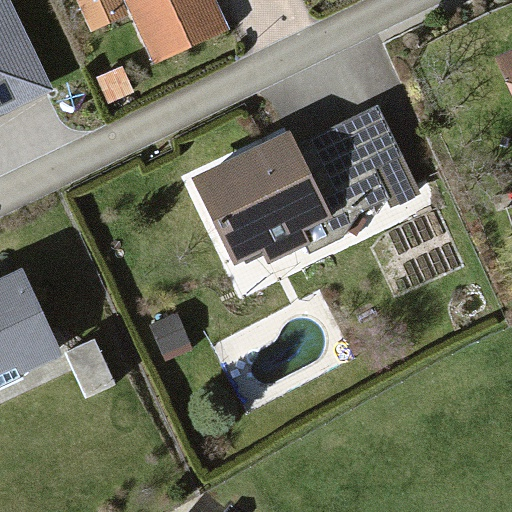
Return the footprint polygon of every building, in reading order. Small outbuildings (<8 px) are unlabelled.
[(8,0),(0,0),(0,114),(52,91),(8,0)] [(121,0),(76,0),(91,31),(128,14),(121,0)] [(124,0),(153,64),(227,31),(212,0),(124,0)] [(122,66),(93,78),(104,104),(133,92),(122,66)] [(289,131),(190,179),(232,266),(261,251),(267,264),(303,246),(307,253),(341,237),(361,211),(385,199),(390,209),(422,193),(379,105),(296,146),(289,131)] [(21,256),(0,264),(0,392),(68,362),(21,256)] [(178,313),(149,326),(162,355),(191,343),(178,313)]
